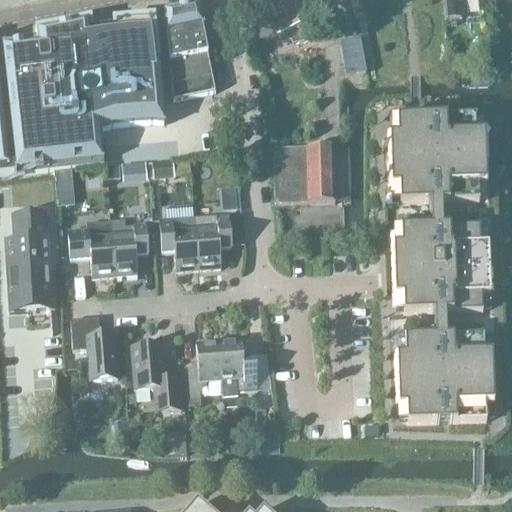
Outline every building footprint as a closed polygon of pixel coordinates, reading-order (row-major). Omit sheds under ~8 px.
[(273,20),(277,37),(280,36),(282,45),(292,43),(293,47),(311,43),(308,30),(316,29),(309,0),(282,0),(274,2),(278,19),(273,20)] [(442,0),(445,23),(460,22),(458,0),(442,0)] [(165,16),(173,104),(215,96),(197,10),(165,16)] [(2,48),(0,48),(0,179),(52,174),(84,170),(103,168),(101,142),(100,134),(163,129),(153,21),(149,22),(149,24),(143,25),(143,24),(140,24),(140,25),(126,27),(125,26),(122,26),(123,27),(117,28),(116,26),(113,26),(113,31),(91,34),(90,23),(35,34),(37,46),(2,50),(2,48)] [(366,76),(359,41),(339,44),(345,79),(366,76)] [(476,137),(476,119),(396,122),(397,139),(389,140),(390,190),(399,190),(399,208),(430,207),(431,231),(442,230),(441,206),(478,205),(478,188),(486,187),(484,137),(476,137)] [(214,126),(219,148),(226,147),(221,124),(214,126)] [(273,151),(274,207),(334,205),(333,149),(273,151)] [(8,266),(11,314),(51,312),(47,243),(46,243),(45,216),(13,218),(14,244),(15,266),(8,266)] [(229,219),(194,221),(198,274),(220,273),(219,254),(231,253),(229,219)] [(194,221),(158,224),(161,258),(173,257),(175,276),(198,274),(194,221)] [(124,224),(110,225),(114,281),(137,279),(135,260),(148,259),(145,229),(124,231),(124,224)] [(77,265),(90,264),(91,283),(114,281),(110,225),(86,227),(86,234),(75,234),(77,265)] [(400,232),(400,243),(400,249),(392,250),(394,301),(402,300),(403,318),(433,317),(445,316),(482,315),(481,298),(490,297),(488,246),(480,247),(479,229),(442,230),(431,231),(400,232)] [(483,357),(483,339),(445,340),(445,316),(433,317),(434,341),(404,342),(404,359),(396,360),(398,411),(406,410),(406,428),(485,425),(485,407),(493,407),(492,356),(483,357)] [(70,324),(72,355),(87,354),(89,385),(117,383),(114,339),(99,340),(98,322),(70,324)] [(218,345),(221,384),(222,402),(233,401),(237,397),(257,395),(255,365),(242,366),(241,343),(218,345)] [(221,384),(218,345),(195,346),(197,370),(184,371),(187,405),(200,404),(199,386),(221,384)] [(131,351),(134,394),(153,393),(154,417),(180,415),(178,383),(164,384),(162,349),(131,351)] [(77,364),(67,365),(67,375),(77,374),(77,364)] [(277,442),(264,443),(265,458),(279,458),(278,448),(278,442),(277,442)] [(186,447),(174,447),(174,458),(186,458),(186,447)]
